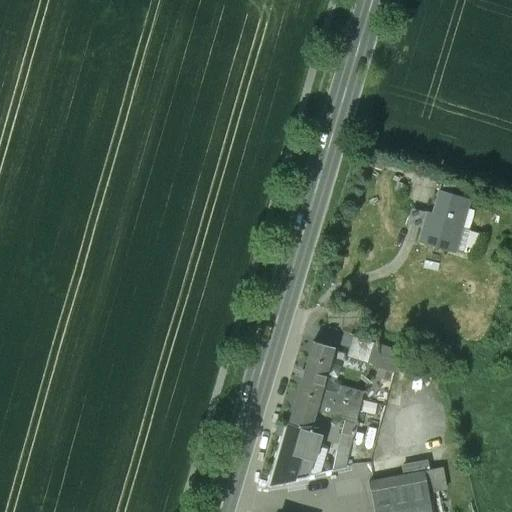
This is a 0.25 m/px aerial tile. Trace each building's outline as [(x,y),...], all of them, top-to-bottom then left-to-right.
[(467,187),(444,180),(441,191),(464,198),(467,187)] [(441,191),(439,190),(432,214),(427,212),(418,242),(432,246),(433,243),(448,247),(454,227),(460,228),(469,199),(464,198),(441,191)] [(313,343),(288,426),(309,425),(314,410),(317,398),(319,392),(331,349),(313,343)] [(397,350),(375,343),(368,366),(394,373),(396,369),(397,350)] [(362,396),(337,389),(335,396),(333,402),(358,410),(362,396)] [(335,396),(319,392),(317,398),(333,402),(335,396)] [(333,402),(317,398),(314,410),(355,422),(358,410),(333,402)] [(309,425),(288,426),(271,482),(294,478),(309,425)] [(436,469),(424,472),(428,493),(440,491),(436,469)] [(424,472),(369,482),(374,511),(431,511),(428,493),(424,472)]
